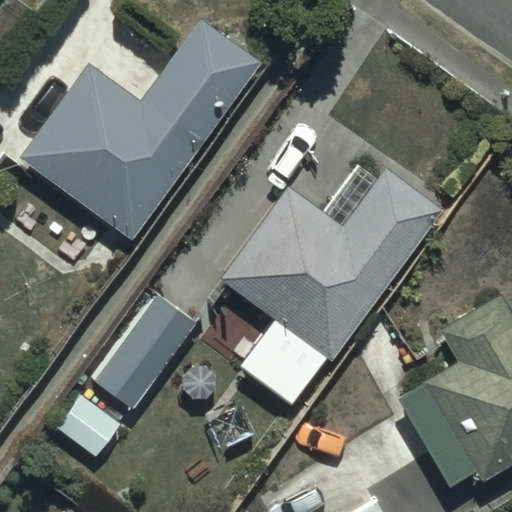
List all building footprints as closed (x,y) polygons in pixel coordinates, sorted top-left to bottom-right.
[(123,234),(251,60),(191,17),(132,97),(81,59),(13,152),(123,234)] [(376,165),(371,172),(350,157),(315,207),(281,183),(215,277),(266,313),(232,361),(286,399),(321,350),(327,354),(432,204),(376,165)] [(469,466),(474,475),(511,453),(511,287),(496,297),(492,289),(433,324),(451,355),(389,392),(442,482),(469,466)] [(127,405),(187,320),(150,293),(89,378),(127,405)] [(115,419),(76,390),(51,423),(90,453),(115,419)] [(344,511),(380,511),(372,496),(344,511)]
